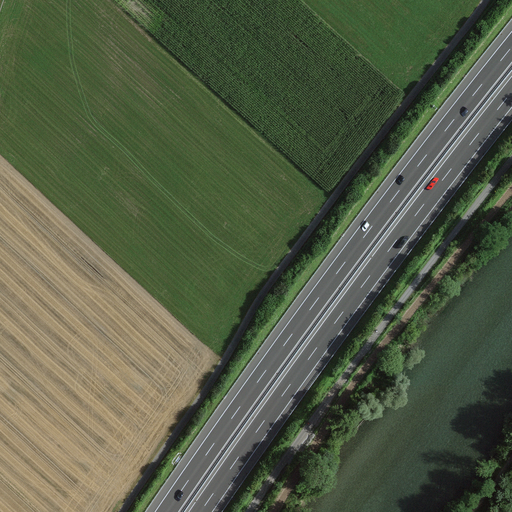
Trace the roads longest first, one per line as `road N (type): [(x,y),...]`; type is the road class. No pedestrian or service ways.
road 1 (track): [(485,0),(261,296),(122,511)]
road 2 (motorway): [(511,46),(164,511)]
road 3 (motorway): [(201,511),(511,93)]
road 4 (track): [(511,163),(249,511)]
road 5 (unknown): [(511,199),(403,327),(276,511)]
